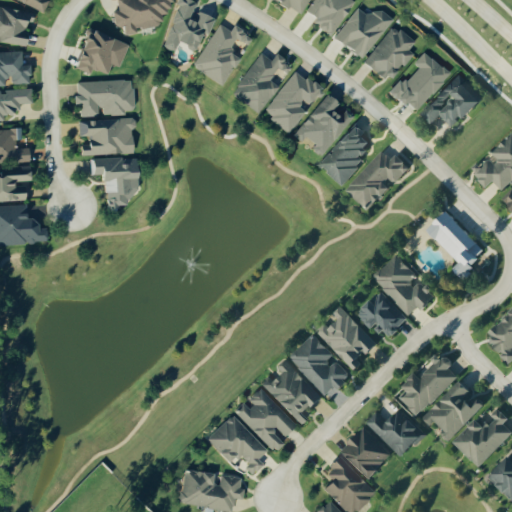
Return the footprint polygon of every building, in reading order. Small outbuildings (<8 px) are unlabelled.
[(17,0),(43,12),(48,0),(17,0)] [(116,0),(117,11),(112,11),(114,27),(123,26),(124,34),(136,33),(136,28),(161,25),(159,14),(171,13),(169,0),(116,0)] [(178,0),(163,47),(174,51),(177,42),(196,49),(201,32),(207,35),(213,17),(197,12),(194,21),(189,19),(194,1),(192,0),(178,0)] [(275,0),(299,15),(308,0),(275,0)] [(316,18),(312,23),(331,35),(353,1),(352,0),(313,0),(306,11),(316,18)] [(31,22),(33,11),(0,6),(0,41),(24,45),(26,21),(31,22)] [(392,19),(375,6),(368,15),(357,7),(334,38),(361,59),(392,19)] [(240,56),(229,49),(235,39),(246,45),(251,37),(233,26),(230,31),(218,24),(192,68),(222,86),(240,56)] [(363,64),(389,82),(410,51),(408,50),(414,41),(391,24),(363,64)] [(119,66),(126,41),(86,29),(74,68),(90,73),(91,69),(107,74),(110,64),(119,66)] [(0,85),(4,86),(4,77),(11,77),(11,84),(29,83),(28,65),(21,65),(21,51),(0,52),(0,85)] [(449,72),(423,51),(413,63),(418,67),(405,82),(400,78),(388,92),(403,105),(406,102),(417,111),(449,72)] [(271,60),(259,52),(232,94),(260,112),(279,83),(290,65),(274,55),(271,60)] [(262,112),(288,132),(307,108),(306,107),(320,89),(295,69),(262,112)] [(481,100),(456,76),(420,114),(431,125),(440,116),(452,127),(461,117),(463,119),(481,100)] [(76,81),(76,95),(73,95),(73,104),(78,104),(79,116),(99,115),(125,114),(125,110),(132,109),(132,80),(76,81)] [(320,156),(354,115),(345,107),(338,116),(331,110),(337,103),(326,94),(293,135),(302,142),(306,137),(315,144),(312,149),(320,156)] [(80,155),(133,153),(131,117),(77,120),(78,136),(87,136),(87,144),(79,145),(80,155)] [(342,185),(364,161),(359,156),(371,143),(352,126),(318,163),(342,185)] [(0,129),(0,162),(28,161),(28,147),(15,148),(14,139),(21,139),(20,128),(0,129)] [(511,131),(490,156),(489,155),(472,173),(488,187),(493,182),(504,192),(511,182),(511,131)] [(346,190),(368,211),(389,187),(384,183),(390,177),(397,183),(410,167),(396,154),(392,159),(382,150),(346,190)] [(132,159),(123,159),(123,157),(91,158),(92,175),(103,174),(105,208),(134,207),(132,159)] [(0,201),(24,200),(23,182),(29,182),(29,168),(0,169),(0,201)] [(511,189),(503,198),(511,206),(511,189)] [(0,205),(0,244),(46,243),(45,227),(36,228),(35,218),(26,218),(26,204),(0,205)] [(486,253),(447,211),(427,229),(460,264),(454,269),(461,277),(486,253)] [(409,315),(418,306),(422,310),(436,296),(418,278),(418,277),(396,255),(372,278),(409,315)] [(408,319),(379,292),(357,314),(379,336),(384,331),(391,337),(408,319)] [(376,343),(341,306),(333,314),(338,320),(329,328),(325,323),(316,331),(354,371),(362,363),(359,360),(376,343)] [(511,310),(485,337),(511,363),(511,362),(511,310)] [(326,396),(335,386),(338,389),(351,376),(337,361),(332,366),(327,361),(334,355),(313,334),(289,358),(326,396)] [(458,377),(449,368),(454,363),(447,356),(442,360),(439,357),(419,377),(415,373),(402,386),(405,390),(398,397),(418,417),(458,377)] [(299,425),(307,418),(304,415),(321,397),(285,359),(277,367),(283,373),(274,381),(269,375),(260,384),(299,425)] [(448,442),(484,405),(476,397),(469,404),(463,397),(469,390),(459,381),(422,420),(429,427),(435,422),(445,432),(441,436),(448,442)] [(233,412),(274,452),(285,442),(282,438),(296,424),(259,388),(245,402),(244,401),(233,412)] [(511,432),(511,431),(504,424),(509,419),(498,408),(491,415),(495,419),(488,427),(477,417),(453,443),(479,468),(511,432)] [(388,423),(377,412),(367,423),(402,458),(425,435),(400,410),(388,423)] [(206,439),(229,464),(239,454),(249,464),(245,468),(252,475),(263,465),(257,459),(266,450),(232,415),(206,439)] [(340,451),(368,481),(378,471),(376,469),(391,455),(365,428),(340,451)] [(511,454),(489,477),(511,500),(511,454)] [(354,511),(374,491),(339,458),(325,472),(332,479),(322,489),(346,511),(354,511)] [(231,511),(233,498),(241,499),(243,489),(239,489),(240,477),(220,475),(219,484),(212,483),(213,473),(183,470),(179,504),(231,511)] [(318,511),(339,511),(330,502),(318,511)]
